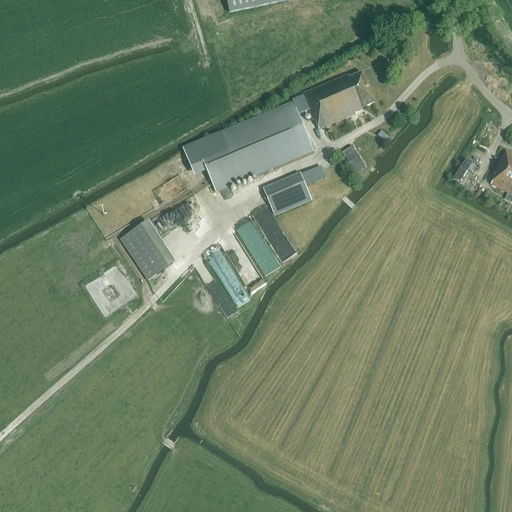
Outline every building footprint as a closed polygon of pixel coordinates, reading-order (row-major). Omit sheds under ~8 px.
[(226,0),(229,13),(288,0),(226,0)] [(348,75),(302,95),(304,100),(309,111),(313,122),(315,121),(319,130),(351,117),(350,116),(363,110),(362,109),(375,103),(362,73),(350,78),(348,75)] [(207,138),(182,148),(183,151),(190,166),(191,169),(203,164),(207,173),(216,194),(314,152),(298,115),(309,111),(304,100),(302,95),(292,99),(293,102),(207,138)] [(365,168),(352,147),(342,154),(355,174),(365,168)] [(511,154),(500,148),(495,158),(501,161),(494,175),(496,176),(491,185),(511,195),(511,154)] [(472,174),(476,168),(472,165),(468,171),(472,174)] [(300,174),(263,190),(274,216),(312,200),(310,197),(308,192),(305,186),(300,174)] [(121,240),(148,281),(173,264),(147,223),(121,240)] [(216,270),(236,308),(250,301),(230,263),(216,270)]
